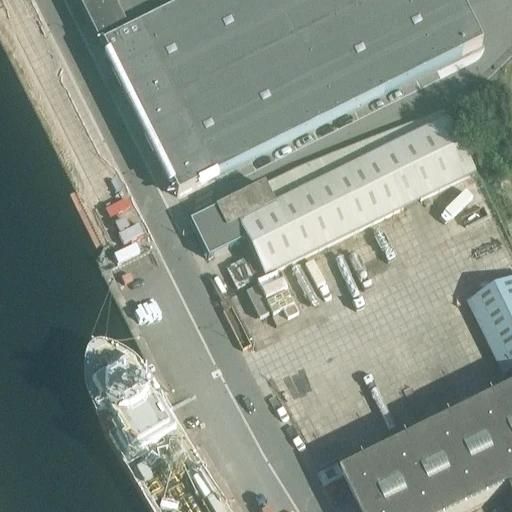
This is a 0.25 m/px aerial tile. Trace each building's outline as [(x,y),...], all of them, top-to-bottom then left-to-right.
[(77,0),(100,44),(125,32),(125,31),(186,0),(77,0)] [(197,0),(102,48),(176,198),(481,47),(457,0),(197,0)] [(189,224),(208,261),(245,242),(264,279),(474,176),(447,122),(442,113),(299,170),(263,187),(189,224)] [(113,256),(117,265),(139,255),(135,246),(113,256)] [(505,378),(511,374),(511,282),(468,304),(505,378)] [(511,394),(343,477),(355,501),(356,500),(362,511),(470,511),(502,497),(511,493),(511,494),(511,394)] [(314,457),(321,471),(346,458),(339,445),(314,457)]
